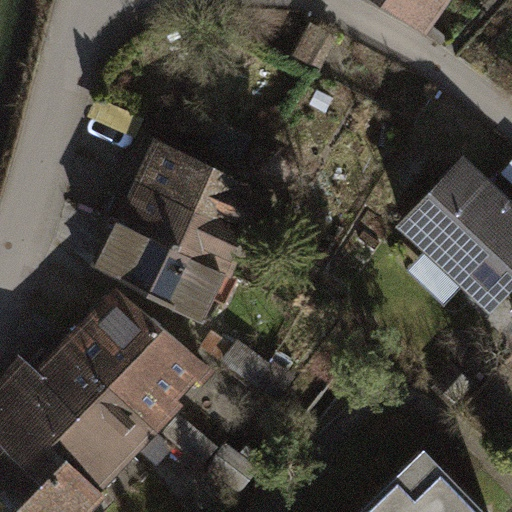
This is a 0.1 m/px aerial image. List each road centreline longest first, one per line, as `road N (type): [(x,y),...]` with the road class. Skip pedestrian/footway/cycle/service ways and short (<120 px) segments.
road 1 (residential): [(0,258),(77,0)]
road 2 (residential): [(511,120),(320,2),(296,0)]
